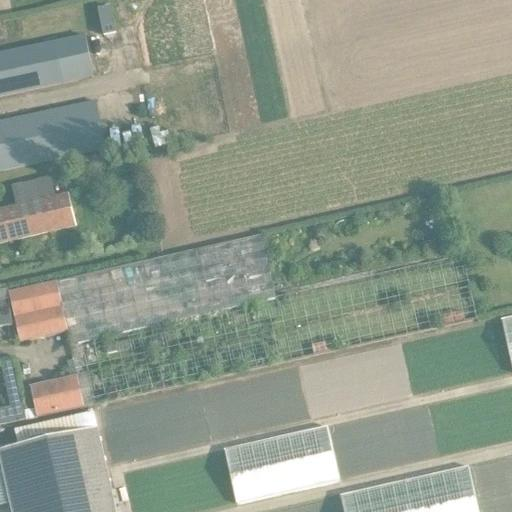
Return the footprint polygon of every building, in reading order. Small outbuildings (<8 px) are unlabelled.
[(0,98),(93,78),(84,36),(0,54),(0,98)] [(0,171),(106,149),(95,101),(0,121),(0,171)] [(11,186),(16,209),(55,201),(50,177),(11,186)] [(0,243),(48,233),(78,226),(72,197),(55,201),(16,209),(0,212),(0,243)] [(261,235),(8,292),(20,343),(68,332),(70,344),(275,298),(261,235)] [(0,326),(11,325),(8,299),(0,300),(0,326)] [(511,369),(511,312),(503,314),(511,369)] [(224,442),(235,501),(340,482),(329,424),(314,427),(302,365),(197,384),(209,445),(224,442)] [(76,375),(30,386),(37,418),(83,408),(76,375)] [(114,511),(92,413),(14,430),(18,446),(0,450),(0,458),(12,511),(114,511)] [(479,511),(471,467),(341,491),(344,511),(479,511)]
